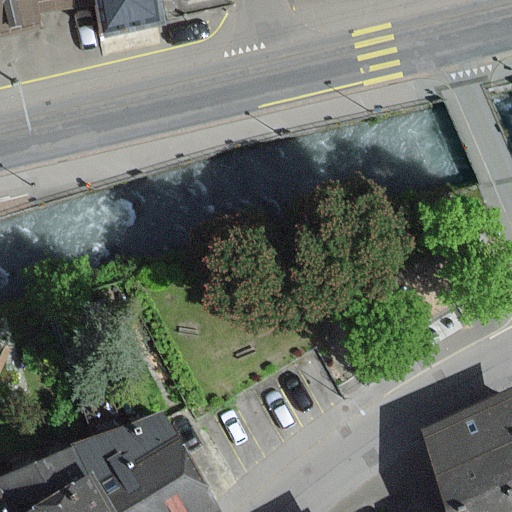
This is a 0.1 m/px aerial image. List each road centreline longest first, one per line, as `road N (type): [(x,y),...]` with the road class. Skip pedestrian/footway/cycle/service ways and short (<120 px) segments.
road 1 (secondary): [(276,83),(0,149)]
road 2 (residential): [(511,352),(376,431),(277,511)]
road 3 (secondary): [(454,42),(276,83)]
road 4 (residential): [(511,191),(454,42)]
